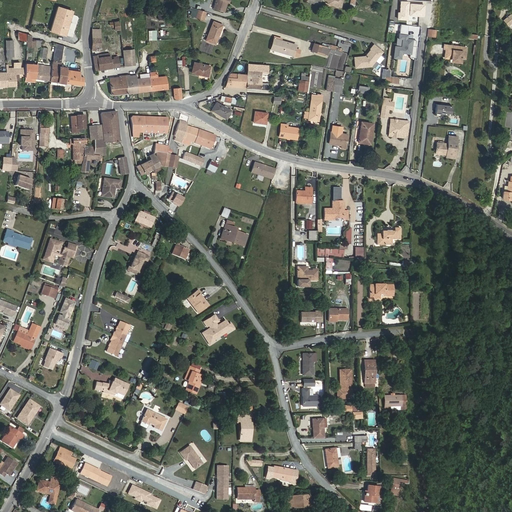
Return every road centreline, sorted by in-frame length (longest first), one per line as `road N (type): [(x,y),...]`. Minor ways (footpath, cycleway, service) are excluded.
road 1 (tertiary): [(511,235),(417,182),(276,154),(182,106)]
road 2 (residential): [(133,183),(183,227),(274,348)]
road 3 (residential): [(62,403),(114,217)]
road 4 (residential): [(274,348),(304,457),(360,511)]
road 5 (unknown): [(401,177),(422,9)]
road 6 (unknown): [(497,166),(489,129),(497,25),(509,6)]
road 7 (residential): [(274,348),(414,329)]
road 8 (unknown): [(417,182),(432,57),(441,47)]
road 9 (residential): [(182,106),(216,87),(258,0)]
